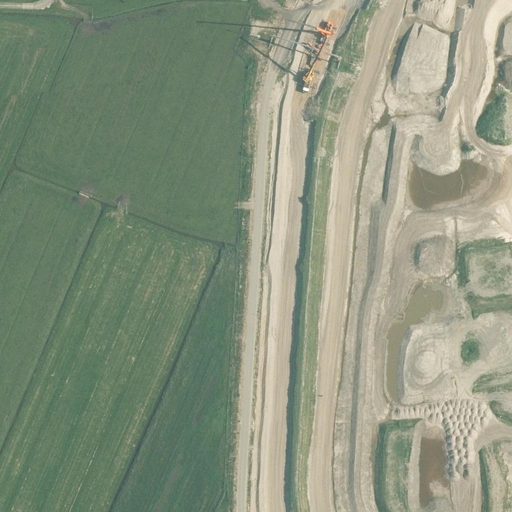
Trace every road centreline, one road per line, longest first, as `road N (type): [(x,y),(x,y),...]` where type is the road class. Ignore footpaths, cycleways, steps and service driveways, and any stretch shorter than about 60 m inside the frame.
road 1 (tertiary): [(337,0),(314,53),(299,121),(277,511)]
road 2 (track): [(89,308),(132,206),(184,223),(292,230)]
